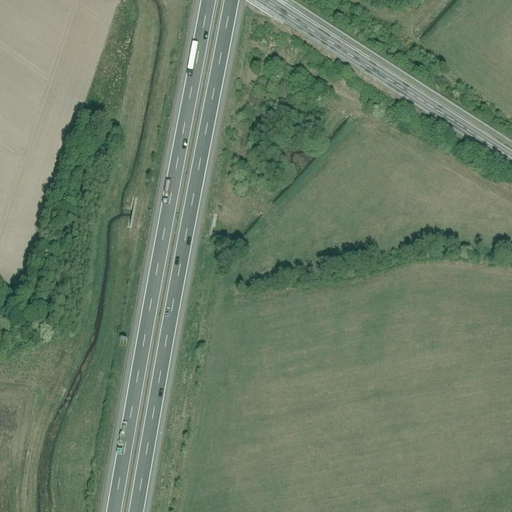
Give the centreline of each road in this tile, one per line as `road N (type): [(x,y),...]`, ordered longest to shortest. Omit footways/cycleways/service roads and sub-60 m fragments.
road 1 (track): [(129,0),(142,8),(129,131),(73,348),(48,391),(23,479),(25,511)]
road 2 (motorway): [(136,511),(231,0)]
road 3 (motorway): [(208,0),(114,511)]
road 4 (tertiary): [(256,0),(511,161)]
